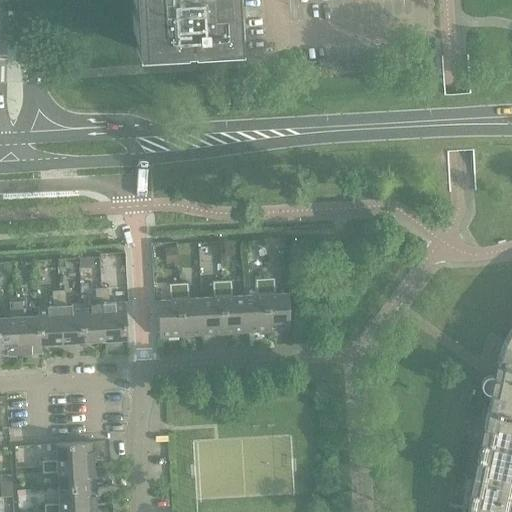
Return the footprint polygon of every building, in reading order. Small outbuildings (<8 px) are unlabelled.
[(134,0),(137,48),(135,49),(135,50),(182,47),(182,46),(191,46),(238,44),(238,43),(236,43),(233,0),(134,0)] [(177,248),(167,248),(167,263),(178,263),(177,248)] [(275,278),(265,279),(266,290),(276,289),(275,278)] [(266,290),(265,279),(256,279),(256,290),(266,290)] [(232,280),(222,281),(223,292),(233,291),(232,280)] [(223,292),(222,281),(213,282),(213,293),(223,292)] [(189,283),(179,284),(180,294),(190,294),(189,283)] [(180,294),(179,284),(170,284),(170,295),(180,294)] [(109,296),(109,288),(96,289),(96,297),(109,296)] [(66,290),(59,291),(53,291),(53,299),(66,298),(66,290)] [(289,293),(266,294),(268,331),(291,330),(289,293)] [(266,294),(245,295),(247,332),(268,331),(266,294)] [(245,295),(223,297),(225,334),(247,332),(245,295)] [(97,304),(103,304),(105,341),(128,339),(126,302),(109,303),(109,296),(96,297),(97,304)] [(223,297),(202,298),(203,335),(225,334),(223,297)] [(54,306),(60,306),(62,343),(84,342),(82,305),(66,306),(66,298),(53,299),(54,306)] [(202,298),(180,299),(182,336),(203,335),(202,298)] [(182,336),(180,299),(158,300),(160,337),(182,336)] [(23,301),(16,302),(10,302),(10,310),(23,309),(23,301)] [(97,304),(82,305),(84,342),(105,341),(103,304),(97,304)] [(37,307),(38,316),(39,316),(41,344),(42,344),(62,343),(60,306),(54,306),(37,307)] [(11,318),(17,317),(20,354),(42,353),(42,344),(41,344),(39,316),(38,316),(24,317),(23,309),(10,310),(11,318)] [(11,318),(0,318),(0,355),(20,354),(17,317),(11,318)] [(511,328),(511,330),(508,335),(506,340),(503,345),(501,350),(500,355),(498,360),(495,377),(493,376),(491,376),(488,377),(486,377),(485,378),(484,379),(483,380),(483,381),(482,382),(482,384),(482,385),(482,387),(482,388),(482,390),(483,391),(484,392),(485,393),(487,394),(488,395),(489,395),(491,395),(470,495),(469,499),(469,502),(469,506),(468,511),(508,511),(511,493),(511,328)] [(50,473),(58,473),(58,466),(95,464),(94,442),(57,444),(57,460),(50,460),(50,473)] [(50,460),(42,461),(43,474),(50,473),(50,460)] [(58,466),(58,473),(59,488),(96,486),(95,464),(58,466)] [(12,475),(1,475),(3,497),(13,497),(12,475)] [(96,486),(59,488),(60,503),(52,504),(52,511),(60,511),(60,509),(97,507),(96,486)]
